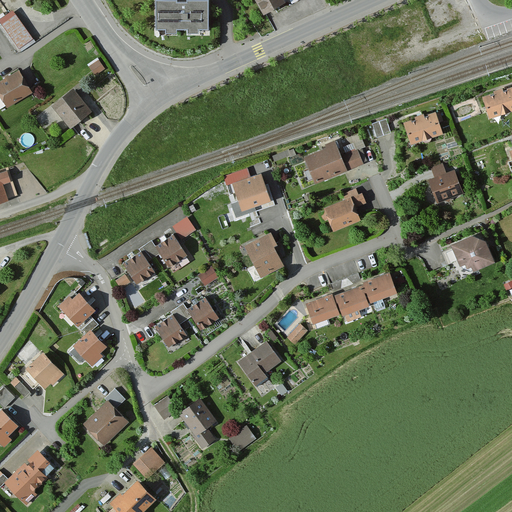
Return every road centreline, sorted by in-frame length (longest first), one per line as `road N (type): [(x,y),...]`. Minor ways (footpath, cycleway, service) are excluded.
road 1 (residential): [(404,255),(393,231),(302,272),(245,326),(140,396),(95,271),(53,253)]
road 2 (residential): [(155,99),(370,0)]
